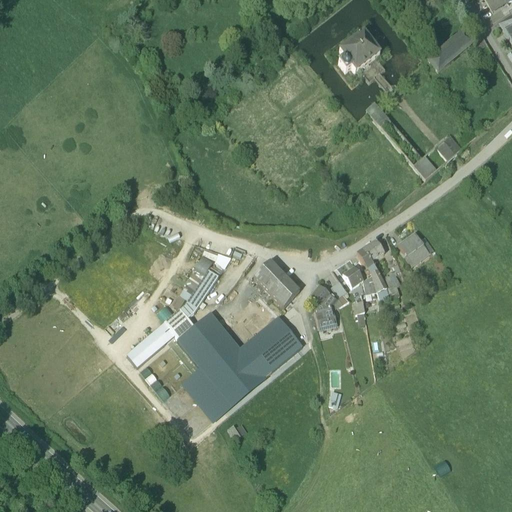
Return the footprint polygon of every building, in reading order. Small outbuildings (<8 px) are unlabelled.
[(507,0),(483,0),(492,15),(510,5),(507,0)] [(511,20),(500,28),(504,35),(507,35),(509,39),(508,41),(511,47),(511,20)] [(467,31),(428,64),(438,76),(475,45),(475,44),(467,31)] [(363,36),(339,55),(344,62),(338,67),(345,76),(351,72),(355,77),(380,58),(363,36)] [(475,44),(475,45),(480,53),(487,47),(482,38),(475,44)] [(448,166),(435,150),(434,152),(420,163),(374,108),(366,116),(425,185),(447,167),(448,166)] [(449,139),(443,144),(442,145),(454,160),(456,159),(462,154),(449,139)] [(404,261),(412,272),(430,259),(430,257),(420,244),(415,237),(398,249),(406,260),(404,261)] [(420,244),(430,257),(434,254),(425,241),(420,244)] [(384,256),(376,244),(362,253),(371,265),(384,256)] [(371,265),(362,253),(356,257),(367,272),(364,274),(368,278),(370,277),(371,278),(377,274),(371,265)] [(299,295),(269,265),(253,281),(284,311),(299,295)] [(363,284),(354,271),(342,279),(352,292),(363,284)] [(377,274),(371,278),(372,280),(377,296),(379,303),(388,301),(385,293),(383,286),(382,283),(379,278),(377,274)] [(208,275),(185,309),(180,313),(188,323),(193,318),(199,308),(218,281),(208,275)] [(394,276),(382,283),(383,286),(385,293),(395,290),(396,292),(401,289),(394,276)] [(372,280),(363,284),(365,295),(365,297),(365,298),(377,296),(372,280)] [(346,296),(339,285),(331,291),(338,302),(346,296)] [(319,289),(309,302),(318,310),(315,314),(316,318),(315,318),(319,335),(338,331),(333,314),(332,314),(331,310),(336,303),(330,299),(331,298),(319,289)] [(395,290),(385,293),(388,301),(389,303),(399,300),(396,292),(395,290)] [(423,292),(416,296),(419,303),(427,300),(423,292)] [(348,306),(343,299),(337,303),(341,310),(348,306)] [(362,303),(356,304),(357,307),(353,307),(355,319),(357,319),(357,321),(355,321),(356,324),(364,322),(364,318),(362,303)] [(188,323),(180,313),(163,327),(177,343),(194,330),(188,323)] [(184,391),(214,425),(301,351),(278,325),(239,357),(208,321),(180,345),(205,374),(184,391)] [(340,411),(341,396),(331,395),(329,410),(340,411)] [(240,440),(233,429),(227,432),(232,440),(230,441),(232,444),(234,443),(240,440)] [(447,466),(436,471),(441,482),(452,477),(447,466)] [(277,494),(283,500),(294,490),(288,484),(277,494)]
